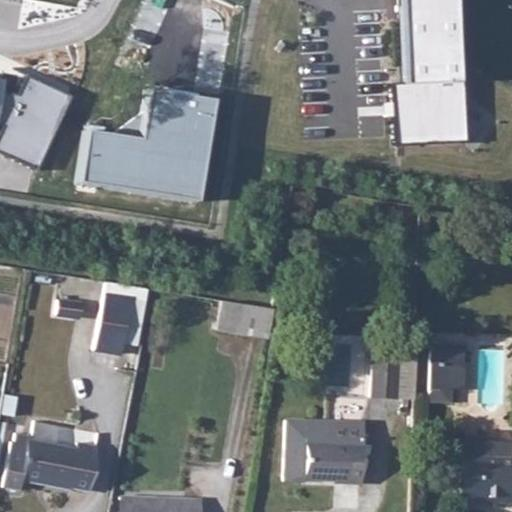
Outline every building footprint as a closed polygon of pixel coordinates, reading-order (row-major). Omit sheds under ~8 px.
[(87,349),(113,352),(119,298),(94,294),(87,349)] [(212,328),(266,337),(271,307),(217,299),(212,328)] [(429,341),(427,398),(449,399),(450,385),(450,359),(462,359),(463,341),(429,341)] [(415,354),(371,351),(370,372),(401,374),(399,403),(413,403),(415,354)] [(450,359),(450,385),(462,385),(462,359),(450,359)] [(399,403),(401,374),(370,372),(368,401),(399,403)] [(327,422),(283,421),(280,481),(300,482),(301,480),(302,441),(326,442),(327,422)] [(361,423),(327,422),(326,442),(360,443),(361,423)] [(481,438),(480,455),(511,456),(511,427),(484,427),(484,438),(481,438)] [(511,456),(480,455),(481,438),(444,436),(442,470),(456,471),(455,490),(495,491),(494,497),(511,497),(511,456)] [(14,479),(84,489),(89,445),(72,443),(70,446),(20,440),(19,445),(14,479)] [(359,486),(360,443),(326,442),(302,441),(301,480),(338,482),(341,486),(359,486)] [(14,479),(19,445),(2,443),(0,455),(0,487),(13,489),(14,479)] [(156,511),(158,502),(120,496),(117,511),(156,511)] [(197,511),(198,507),(158,502),(156,511),(197,511)]
